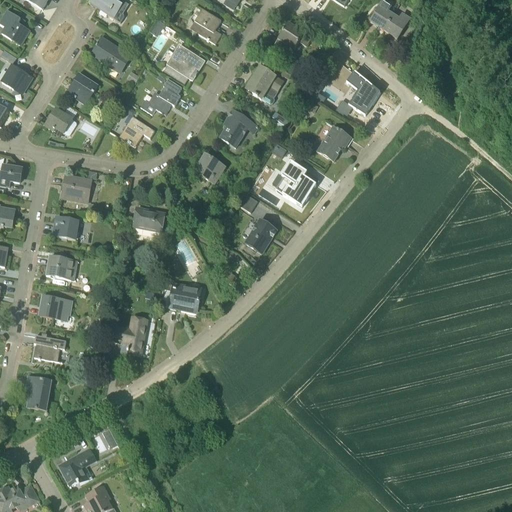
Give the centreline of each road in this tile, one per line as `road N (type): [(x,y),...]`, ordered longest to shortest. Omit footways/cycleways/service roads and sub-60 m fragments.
road 1 (residential): [(27,451),(165,372),(224,325),(406,108),(404,94),(287,0)]
road 2 (residential): [(270,0),(159,163),(125,167),(44,155)]
road 3 (residential): [(0,401),(44,155)]
road 4 (track): [(170,511),(110,407)]
